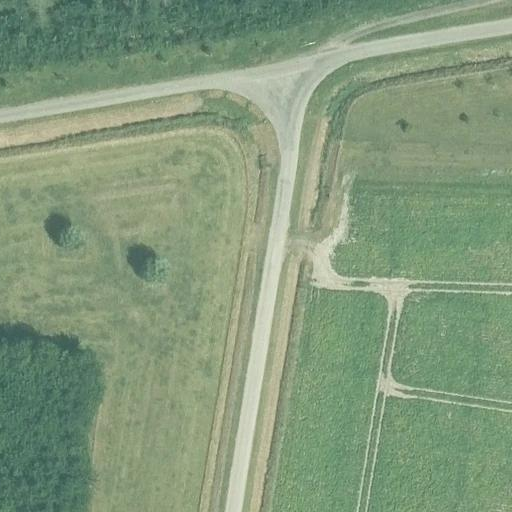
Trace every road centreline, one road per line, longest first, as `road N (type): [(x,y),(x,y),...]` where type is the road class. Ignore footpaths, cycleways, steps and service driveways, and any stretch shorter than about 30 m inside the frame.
road 1 (unclassified): [(230,511),(295,104),(293,68)]
road 2 (unclassified): [(0,117),(293,68)]
road 3 (unclassified): [(293,68),(511,27)]
road 4 (track): [(324,61),(348,36),(483,0)]
